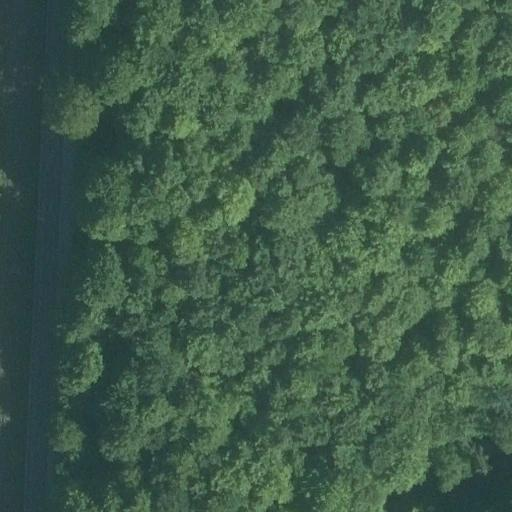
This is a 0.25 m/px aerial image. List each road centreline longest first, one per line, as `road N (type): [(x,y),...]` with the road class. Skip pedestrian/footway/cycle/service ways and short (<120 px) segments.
road 1 (track): [(121,0),(95,511)]
road 2 (tertiary): [(34,511),(58,0)]
